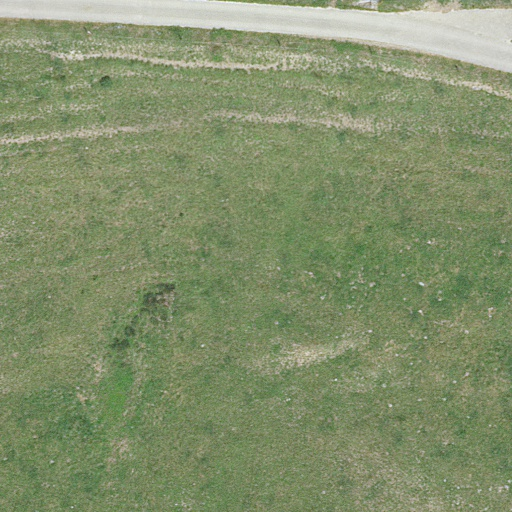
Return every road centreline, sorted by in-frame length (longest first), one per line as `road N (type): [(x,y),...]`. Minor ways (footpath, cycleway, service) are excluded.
road 1 (unclassified): [(511,57),(390,26),(21,0)]
road 2 (track): [(390,26),(511,19)]
